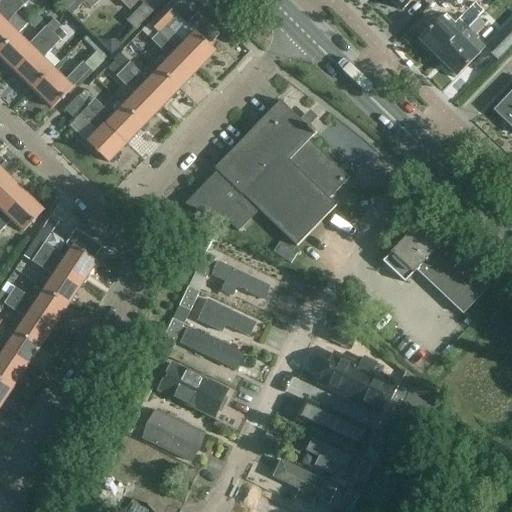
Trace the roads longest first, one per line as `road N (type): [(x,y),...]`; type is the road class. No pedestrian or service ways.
road 1 (residential): [(221,511),(323,302),(426,151)]
road 2 (residential): [(0,490),(138,266),(111,230)]
road 3 (residential): [(111,230),(301,30)]
road 4 (secondary): [(426,151),(301,30)]
road 5 (residential): [(111,230),(0,121)]
